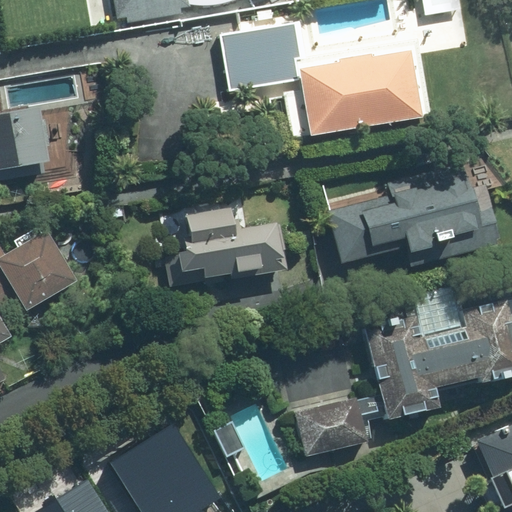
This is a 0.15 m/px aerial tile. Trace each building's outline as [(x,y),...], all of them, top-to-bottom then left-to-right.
[(114,0),(118,18),(125,17),(125,23),(180,14),(179,5),(186,4),(185,0),(114,0)] [(424,0),(426,15),(462,10),(460,0),(424,0)] [(307,78),(315,130),(428,112),(416,38),(305,56),(299,19),(223,31),(232,90),(307,78)] [(0,161),(53,153),(43,99),(0,106),(0,161)] [(332,206),(346,256),(410,239),(416,259),(506,235),(493,185),(504,182),(496,153),(393,180),(396,190),(332,206)] [(164,252),(170,285),(293,264),(285,217),(244,224),(239,199),(190,207),(195,232),(185,234),(188,248),(164,252)] [(0,377),(7,374),(0,361),(0,338),(16,329),(1,306),(23,292),(30,303),(81,272),(51,223),(43,227),(41,224),(20,237),(22,240),(6,250),(0,239),(0,377)] [(297,410),(307,454),(372,438),(365,411),(391,404),(392,410),(447,397),(443,380),(484,370),(485,375),(511,368),(511,297),(510,290),(461,302),(457,283),(414,293),(419,312),(370,324),(386,389),(297,410)] [(237,418),(215,428),(228,455),(249,446),(237,418)] [(511,421),(484,433),(511,498),(511,421)] [(171,427),(105,467),(131,511),(198,511),(216,502),(171,427)] [(109,511),(91,482),(41,511),(109,511)]
